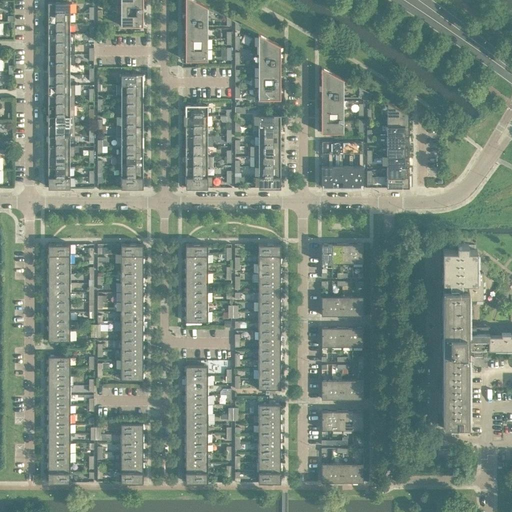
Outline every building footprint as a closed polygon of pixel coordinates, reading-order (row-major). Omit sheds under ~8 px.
[(208,7),(195,0),(185,0),(185,29),(207,29),(207,7),(208,7)] [(48,2),(48,13),(70,13),(70,2),(48,2)] [(143,4),(121,4),(121,15),(143,15),(143,4)] [(70,13),(48,13),(48,23),(70,23),(70,13)] [(143,15),(121,15),(121,25),(120,25),(143,25),(143,15)] [(70,23),(48,23),(48,33),(70,33),(70,23)] [(207,29),(185,29),(185,39),(207,39),(207,29)] [(74,43),(74,33),(70,33),(48,33),(48,43),(74,43)] [(280,45),(258,33),(258,34),(258,67),(280,67),(280,45)] [(207,39),(185,39),(185,49),(207,49),(207,39)] [(74,54),(74,43),(48,43),(48,54),(74,54)] [(207,49),(185,49),(185,60),(208,60),(208,59),(207,59),(207,49)] [(74,64),(74,54),(48,54),(48,64),(70,64),(74,64)] [(70,64),(48,64),(48,74),(70,74),(70,64)] [(280,67),(258,67),(258,77),(280,77),(280,67)] [(344,79),(321,67),(321,101),(343,100),(343,79),(344,79)] [(70,74),(48,74),(48,84),(70,84),(70,74)] [(143,74),(121,74),(121,84),(143,84),(143,74)] [(280,77),(258,77),(258,88),(280,88),(280,77)] [(74,84),(70,84),(48,84),(48,95),(74,95),(74,84)] [(143,84),(121,84),(116,84),(116,94),(121,94),(121,95),(143,95),(143,84)] [(280,88),(258,88),(258,98),(280,98),(280,88)] [(74,95),(48,95),(48,105),(74,105),(74,95)] [(143,95),(121,95),(121,105),(143,105),(143,95)] [(343,100),(321,101),(321,111),(343,111),(343,100)] [(409,113),(387,101),(386,102),(387,102),(387,125),(409,125),(409,113)] [(185,104),(185,115),(207,115),(207,104),(185,104)] [(74,105),(48,105),(48,115),(74,115),(74,105)] [(143,105),(121,105),(121,115),(143,115),(143,105)] [(343,111),(321,111),(321,121),(343,121),(343,111)] [(74,115),(48,115),(48,125),(74,125),(74,115)] [(143,115),(121,115),(121,125),(143,125),(143,115)] [(207,115),(185,115),(185,125),(207,125),(207,115)] [(258,115),(258,125),(280,125),(280,115),(258,115)] [(343,121),(321,121),(321,132),(344,132),(344,131),(343,131),(343,121)] [(74,125),(48,125),(48,136),(70,136),(74,136),(74,125)] [(121,125),(116,125),(116,135),(121,135),(143,135),(143,125),(121,125)] [(207,125),(185,125),(185,136),(207,136),(207,125)] [(280,125),(258,125),(258,136),(280,136),(280,125)] [(409,125),(387,125),(387,136),(409,136),(409,125)] [(143,135),(121,135),(121,146),(143,146),(143,135)] [(70,136),(48,136),(48,146),(70,146),(70,136)] [(207,136),(185,136),(185,146),(207,146),(207,136)] [(280,136),(258,136),(258,146),(280,146),(280,136)] [(409,136),(387,136),(387,146),(409,146),(409,136)] [(332,140),(321,140),(321,153),(328,153),(328,165),(321,165),(321,186),(325,186),(325,187),(332,187),(332,165),(332,153),(332,140)] [(342,140),(332,140),(332,153),(338,153),(338,165),(332,165),(332,187),(342,187),(342,165),(342,153),(342,140)] [(353,140),(342,140),(342,153),(349,153),(349,165),(342,165),(342,187),(353,187),(353,165),(353,153),(353,140)] [(359,165),(353,165),(353,187),(363,187),(363,140),(353,140),(353,153),(359,153),(359,165)] [(74,146),(70,146),(48,146),(48,156),(70,156),(74,156),(74,146)] [(143,146),(121,146),(121,156),(143,156),(143,146)] [(207,146),(185,146),(185,156),(207,156),(207,146)] [(280,146),(258,146),(254,146),(254,156),(280,156),(280,146)] [(409,146),(387,146),(387,156),(409,156),(409,146)] [(70,156),(48,156),(48,166),(70,166),(70,156)] [(143,156),(121,156),(121,166),(143,166),(143,156)] [(207,156),(185,156),(185,166),(207,166),(207,156)] [(280,156),(254,156),(254,166),(258,166),(280,166),(280,156)] [(409,156),(387,156),(387,166),(409,166),(409,156)] [(70,166),(48,166),(48,176),(70,176),(70,166)] [(143,166),(121,166),(121,176),(143,176),(143,166)] [(207,166),(185,166),(185,176),(207,176),(207,166)] [(280,166),(258,166),(258,176),(280,176),(280,166)] [(409,166),(387,166),(387,176),(409,176),(409,166)] [(70,176),(48,176),(48,187),(70,187),(70,176)] [(143,176),(121,176),(121,187),(141,187),(141,183),(143,183),(143,176)] [(207,176),(185,176),(185,184),(187,184),(187,187),(207,187),(207,185),(212,185),(212,176),(207,176)] [(280,176),(258,176),(258,187),(280,187),(280,176)] [(409,176),(387,176),(387,187),(386,187),(409,187),(409,176)] [(56,242),(56,243),(48,243),(48,253),(70,253),(70,243),(61,243),(61,242),(56,242)] [(129,242),(129,243),(121,243),(121,253),(143,253),(143,243),(135,243),(135,242),(129,242)] [(208,243),(199,243),(199,242),(193,242),(193,243),(185,243),(185,253),(208,253),(208,243)] [(280,243),(272,243),(272,242),(267,242),(267,243),(258,243),(258,253),(280,253),(280,243)] [(332,243),(321,243),(321,262),(332,262),(332,243)] [(342,243),(332,243),(332,262),(342,262),(342,243)] [(353,243),(342,243),(342,262),(353,262),(353,243)] [(363,243),(353,243),(353,262),(363,262),(363,243)] [(442,376),(438,376),(438,390),(442,390),(442,403),(442,415),(442,422),(443,422),(443,423),(443,428),(453,428),(457,428),(459,428),(459,422),(468,422),(468,346),(469,346),(469,348),(474,348),(474,353),(481,353),(481,348),(486,348),(486,346),(488,346),(488,348),(494,348),(500,348),(511,348),(511,347),(511,333),(510,334),(511,331),(501,331),(501,334),(489,334),(489,331),(468,332),(468,300),(483,300),(483,272),(477,272),(477,249),(468,249),(468,243),(464,243),(455,243),(455,249),(442,249),(442,250),(442,256),(442,261),(442,269),(442,279),(442,281),(445,281),(445,286),(442,286),(442,290),(442,293),(442,326),(442,330),(442,332),(439,332),(439,350),(442,350),(442,352),(442,356),(442,376)] [(70,253),(48,253),(48,263),(70,263),(70,253)] [(143,253),(121,253),(121,263),(143,263),(143,253)] [(208,253),(185,253),(185,263),(208,263),(208,253)] [(280,253),(258,253),(258,263),(280,263),(280,253)] [(70,263),(48,263),(48,273),(70,273),(70,263)] [(143,263),(121,263),(121,273),(143,273),(143,263)] [(208,263),(185,263),(185,273),(208,273),(208,263)] [(280,263),(258,263),(258,273),(280,273),(280,263)] [(70,273),(48,273),(48,282),(70,282),(70,273)] [(143,273),(121,273),(121,282),(143,282),(143,273)] [(208,273),(185,273),(185,282),(208,282),(208,273)] [(280,273),(258,273),(258,282),(280,282),(280,273)] [(70,282),(48,282),(48,292),(70,292),(70,282)] [(143,282),(121,282),(121,292),(143,292),(143,282)] [(208,282),(185,282),(185,292),(208,292),(208,282)] [(280,282),(258,282),(258,292),(280,292),(280,282)] [(70,292),(48,292),(48,301),(70,301),(70,292)] [(143,292),(121,292),(121,301),(143,301),(143,292)] [(208,292),(185,292),(185,301),(208,301),(208,292)] [(280,292),(258,292),(258,301),(280,301),(280,292)] [(332,296),(321,296),(321,315),(332,315),(332,296)] [(342,296),(332,296),(332,315),(342,315),(342,296)] [(353,296),(342,296),(342,315),(353,315),(353,296)] [(363,296),(353,296),(353,315),(363,315),(363,296)] [(70,301),(48,301),(48,311),(70,311),(70,301)] [(143,301),(121,301),(121,311),(143,311),(143,301)] [(208,301),(185,301),(185,311),(208,311),(208,301)] [(280,301),(258,301),(258,311),(280,311),(280,301)] [(70,311),(48,311),(48,321),(70,321),(70,311)] [(143,311),(121,311),(121,321),(143,321),(143,311)] [(208,311),(185,311),(185,321),(208,321),(208,311)] [(280,311),(258,311),(258,321),(280,321),(280,311)] [(70,321),(48,321),(48,330),(70,330),(70,321)] [(143,321),(121,321),(121,330),(143,330),(143,321)] [(280,321),(258,321),(258,330),(280,330),(280,321)] [(321,327),(321,346),(332,346),(332,327),(321,327)] [(342,327),(332,327),(332,346),(342,346),(342,327)] [(353,327),(342,327),(342,346),(353,346),(353,327)] [(363,327),(353,327),(353,346),(363,346),(363,327)] [(70,330),(48,330),(48,340),(70,340),(70,330)] [(143,330),(121,330),(121,340),(143,340),(143,330)] [(280,330),(258,330),(258,340),(280,340),(280,330)] [(143,340),(121,340),(121,350),(143,350),(143,340)] [(280,340),(258,340),(258,350),(280,350),(280,340)] [(143,350),(121,350),(121,359),(143,359),(143,350)] [(280,350),(258,350),(258,359),(280,359),(280,350)] [(70,355),(50,355),(48,355),(48,366),(70,366),(70,355)] [(143,359),(121,359),(121,369),(143,369),(143,359)] [(280,359),(258,359),(258,369),(280,369),(280,359)] [(185,365),(185,366),(185,375),(208,375),(208,365),(185,365)] [(70,366),(48,366),(48,375),(70,375),(70,366)] [(143,369),(121,369),(121,379),(143,379),(143,369)] [(280,369),(258,369),(258,378),(280,378),(280,369)] [(70,375),(48,375),(48,385),(70,385),(70,375)] [(208,375),(185,375),(185,385),(208,385),(208,375)] [(280,378),(258,378),(258,388),(280,388),(280,378)] [(332,379),(321,379),(321,398),(332,398),(332,379)] [(342,379),(332,379),(332,398),(342,398),(342,379)] [(353,379),(342,379),(342,398),(353,398),(353,379)] [(363,379),(353,379),(353,398),(363,398),(363,379)] [(70,385),(48,385),(48,394),(70,394),(70,385)] [(208,385),(185,385),(185,394),(208,394),(208,385)] [(70,394),(48,394),(48,404),(70,404),(70,394)] [(208,394),(185,394),(185,404),(208,404),(208,394)] [(70,404),(48,404),(48,414),(70,414),(70,404)] [(208,404),(185,404),(185,414),(208,414),(208,404)] [(280,404),(275,404),(258,404),(258,414),(280,414),(280,404)] [(321,410),(321,429),(332,429),(332,410),(321,410)] [(342,410),(332,410),(332,429),(342,429),(342,410)] [(353,410),(342,410),(342,429),(353,429),(353,410)] [(363,410),(353,410),(353,429),(363,429),(363,410)] [(70,414),(48,414),(48,423),(70,423),(70,414)] [(208,414),(185,414),(185,423),(208,423),(208,414)] [(280,414),(258,414),(258,423),(280,423),(280,414)] [(70,423),(48,423),(48,433),(70,433),(70,423)] [(143,423),(121,423),(121,433),(143,433),(143,423)] [(208,423),(185,423),(185,433),(208,433),(208,423)] [(280,423),(258,423),(258,433),(280,433),(280,423)] [(70,433),(48,433),(48,443),(70,443),(70,433)] [(143,433),(121,433),(121,442),(143,442),(143,433)] [(208,433),(185,433),(185,443),(208,443),(208,433)] [(280,433),(258,433),(258,443),(280,443),(280,433)] [(143,442),(121,442),(121,452),(143,452),(143,442)] [(70,443),(48,443),(48,452),(70,452),(70,443)] [(208,443),(185,443),(185,452),(208,452),(208,443)] [(280,443),(258,443),(258,452),(280,452),(280,443)] [(458,448),(438,448),(438,451),(438,457),(458,457),(458,448)] [(70,452),(48,452),(48,462),(70,462),(70,452)] [(143,452),(121,452),(121,462),(143,462),(143,452)] [(208,452),(185,452),(185,462),(208,462),(208,452)] [(280,452),(258,452),(258,462),(280,462),(280,452)] [(70,462),(48,462),(48,471),(70,471),(70,462)] [(143,462),(121,462),(121,471),(143,471),(143,462)] [(208,462),(185,462),(185,471),(208,471),(208,462)] [(280,462),(258,462),(258,471),(280,471),(280,462)] [(332,462),(321,462),(321,482),(332,482),(332,462)] [(342,462),(332,462),(332,482),(342,482),(342,462)] [(353,462),(342,462),(342,482),(353,482),(353,462)] [(363,462),(353,462),(353,482),(363,482),(363,462)] [(70,471),(48,471),(48,481),(56,481),(56,482),(61,482),(61,481),(70,481),(70,471)] [(143,471),(121,471),(121,481),(130,481),(130,482),(135,482),(135,481),(143,481),(143,471)] [(208,471),(185,471),(185,481),(193,481),(193,482),(199,483),(199,482),(208,482),(208,471)] [(280,481),(280,472),(280,471),(258,471),(258,481),(280,481)]
